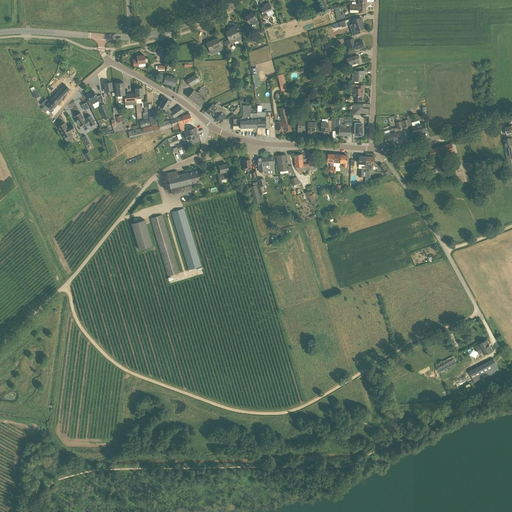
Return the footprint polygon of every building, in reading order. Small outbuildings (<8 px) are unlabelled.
[(366,0),(358,0),(359,5),(351,4),(351,10),(350,10),(350,12),(358,13),(358,10),(366,11),(366,0)] [(269,15),(274,13),(269,4),(260,9),(264,16),(268,14),(269,15)] [(258,22),(252,13),(245,17),(251,26),(255,24),(258,22)] [(361,22),(363,22),(361,18),(352,20),(356,31),(364,29),(361,22)] [(235,26),(232,28),(232,29),(226,32),(229,41),(236,37),(238,41),(241,39),(240,36),(235,26)] [(218,38),(207,43),(210,51),(222,46),(218,38)] [(353,51),(364,47),(362,40),(355,43),(353,38),(346,41),(349,51),(347,52),(348,55),(353,53),(353,51)] [(334,42),(321,46),(323,51),(336,47),(334,42)] [(144,55),(137,56),(137,59),(133,60),(134,68),(146,67),(144,55)] [(357,62),(359,62),(357,55),(346,58),(349,67),(358,65),(357,62)] [(362,76),(362,74),(364,74),(364,71),(355,71),(355,73),(353,73),(353,81),(362,81),(362,76)] [(200,81),(196,74),(186,80),(190,87),(200,81)] [(283,74),(278,75),(281,91),(287,90),(283,74)] [(177,78),(165,75),(163,83),(175,86),(177,78)] [(136,96),(136,93),(125,94),(123,82),(116,83),(118,99),(123,98),(125,97),(126,105),(137,104),(136,99),(136,96)] [(70,89),(65,84),(61,89),(51,99),(57,105),(62,99),(70,89)] [(364,85),(353,85),(353,89),(354,89),(354,94),(354,100),(362,100),(362,93),(364,93),(364,85)] [(194,90),(188,97),(200,106),(206,98),(208,96),(204,90),(201,87),(198,92),(197,93),(194,90)] [(32,93),(35,98),(39,96),(36,91),(35,89),(31,91),(32,93)] [(99,101),(97,98),(98,98),(94,91),(87,95),(92,104),(99,101)] [(171,101),(164,97),(159,106),(166,110),(165,112),(168,116),(169,118),(170,119),(175,118),(184,111),(180,106),(171,113),(167,108),(171,101)] [(57,105),(51,99),(42,108),(48,114),(57,105)] [(103,116),(105,120),(110,118),(108,114),(109,114),(105,103),(99,106),(103,116)] [(215,110),(218,112),(222,107),(217,103),(215,106),(212,104),(209,108),(206,111),(211,115),(215,110)] [(240,128),(257,128),(257,113),(250,113),(250,105),(243,105),(243,116),(242,116),(242,118),(233,118),(233,126),(240,126),(240,128)] [(216,119),(220,123),(226,116),(224,114),(226,111),(222,107),(218,112),(220,114),(216,119)] [(278,128),(278,131),(282,131),(282,130),(283,130),(286,130),(286,132),(292,131),(289,122),(284,107),(279,109),(284,122),(278,122),(278,128)] [(158,123),(154,109),(149,111),(150,117),(149,117),(151,124),(158,123)] [(257,112),(257,113),(257,128),(270,128),(270,117),(268,117),(268,112),(257,112)] [(85,120),(81,113),(74,116),(77,120),(76,121),(77,124),(79,123),(80,127),(83,125),(84,128),(90,125),(91,126),(95,124),(91,116),(86,118),(87,119),(85,120)] [(171,120),(158,124),(161,131),(173,126),(174,129),(175,133),(184,130),(182,124),(192,120),(190,114),(171,120)] [(336,117),(333,117),(333,129),(339,129),(339,135),(350,135),(350,124),(343,124),(343,117),(338,117),(336,117)] [(149,119),(140,121),(141,127),(151,125),(149,119)] [(318,123),(318,131),(324,131),(323,135),(328,135),(328,131),(331,132),(331,120),(328,120),(328,123),(318,123)] [(396,123),(398,127),(399,129),(409,126),(407,120),(396,123)] [(307,123),(307,121),(298,121),(297,133),(302,133),(302,130),(308,130),(307,123)] [(76,131),(72,124),(67,127),(65,122),(58,126),(64,137),(76,131)] [(307,123),(308,130),(308,135),(312,135),(312,131),(318,131),(318,123),(307,123)] [(363,123),(355,123),(355,135),(363,135),(363,132),(364,132),(364,128),(363,128),(363,123)] [(413,126),(415,134),(427,131),(425,123),(413,126)] [(197,132),(195,127),(180,133),(182,138),(197,132)] [(401,138),(399,129),(398,127),(389,129),(391,134),(392,140),(401,138)] [(142,135),(140,129),(128,131),(130,137),(142,135)] [(199,137),(197,132),(182,138),(184,142),(199,137)] [(392,140),(391,134),(384,136),(386,142),(392,140)] [(452,143),(430,149),(432,156),(448,152),(448,154),(454,152),(452,143)] [(93,159),(89,152),(85,154),(88,161),(93,159)] [(316,153),(308,153),(309,164),(303,164),(302,154),(294,155),(296,167),(297,171),(299,173),(301,173),(301,171),(317,170),(317,165),(316,153)] [(141,155),(126,161),(127,164),(143,158),(141,155)] [(286,155),(277,156),(278,164),(279,163),(280,171),(288,170),(286,155)] [(275,170),(273,156),(265,157),(267,171),(275,170)] [(265,157),(258,158),(259,172),(267,171),(265,157)] [(250,159),(243,160),(244,164),(243,164),(244,171),(247,171),(246,168),(251,167),(250,159)] [(219,180),(230,178),(231,177),(230,170),(228,170),(227,164),(219,166),(221,172),(217,173),(219,180)] [(437,174),(436,169),(419,173),(420,178),(437,174)] [(198,170),(178,175),(177,172),(167,174),(172,194),(192,189),(191,183),(201,181),(198,170)] [(297,176),(290,179),(293,185),(294,185),(295,187),(297,186),(296,184),(299,183),(297,176)] [(258,185),(251,186),(255,203),(262,201),(258,185)] [(312,185),(307,188),(309,192),(306,193),(312,206),(317,204),(315,199),(317,197),(312,185)] [(201,266),(184,208),(172,212),(189,270),(201,266)] [(179,273),(162,215),(151,218),(168,276),(179,273)] [(145,220),(131,224),(139,249),(153,245),(145,220)] [(487,339),(467,350),(471,358),(484,352),(485,354),(493,350),(487,339)] [(455,354),(435,364),(440,373),(459,363),(455,354)] [(500,372),(493,358),(449,382),(455,393),(482,378),(484,381),(500,372)]
